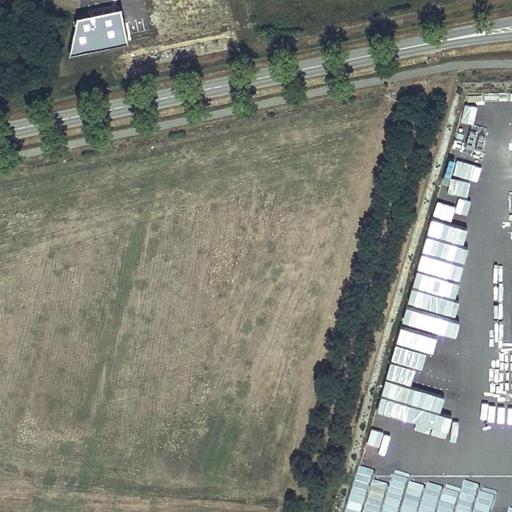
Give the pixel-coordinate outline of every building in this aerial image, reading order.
[(127,40),(120,7),(78,16),(70,53),(127,40)] [(417,313),(404,360),(450,372),(454,358),(475,364),(480,347),(464,343),(468,325),(442,318),(442,319),(417,313)] [(455,416),(451,431),(463,434),(467,419),(455,416)] [(465,472),(460,479),(473,487),(477,481),(465,472)] [(391,482),(382,511),(491,511),(493,509),(475,504),(477,498),(461,494),(459,501),(442,496),(437,511),(436,511),(419,507),(424,491),(391,482)] [(362,511),(366,501),(352,496),(345,511),(362,511)]
